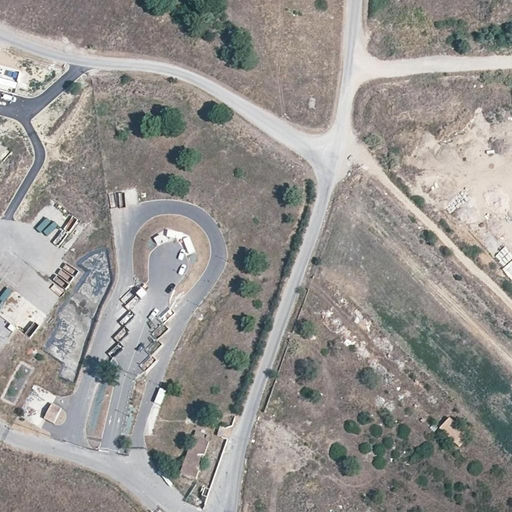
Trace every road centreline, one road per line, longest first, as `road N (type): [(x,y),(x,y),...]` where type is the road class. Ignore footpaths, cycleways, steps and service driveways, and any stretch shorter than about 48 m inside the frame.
road 1 (unclassified): [(334,164),(196,80),(165,69),(96,65),(0,36)]
road 2 (unclassified): [(334,164),(234,463),(229,511)]
road 3 (track): [(341,132),(511,306)]
road 4 (unclassified): [(356,0),(334,164)]
road 5 (track): [(348,73),(511,59)]
